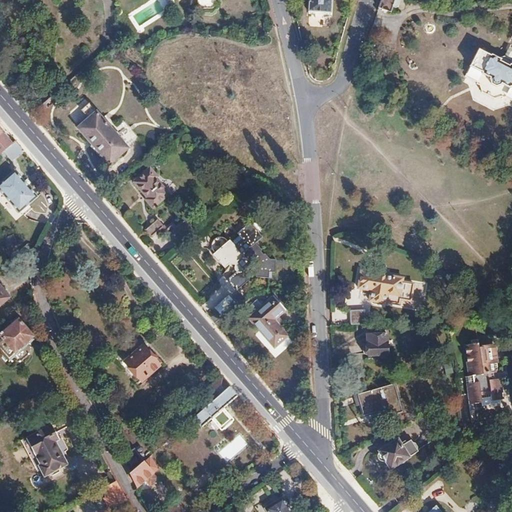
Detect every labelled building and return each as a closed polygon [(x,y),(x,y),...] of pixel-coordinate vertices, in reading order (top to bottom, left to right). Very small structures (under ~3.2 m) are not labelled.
[(197,0),(197,3),(201,10),(212,10),(216,6),(218,4),(217,0),(197,0)] [(310,0),(310,11),(332,12),(332,0),(310,0)] [(392,12),(396,0),(381,0),(380,4),(379,8),(392,12)] [(511,63),(511,60),(505,57),(498,60),(490,56),(488,57),(477,52),(465,79),(477,85),(477,86),(481,88),(483,95),(497,101),(504,99),(506,100),(508,100),(511,101),(511,63)] [(110,164),(129,148),(90,104),(82,111),(87,116),(76,126),(110,164)] [(0,154),(12,145),(0,131),(0,154)] [(151,167),(135,182),(148,197),(146,199),(154,208),(170,194),(156,178),(158,176),(151,167)] [(36,197),(15,171),(0,183),(0,190),(18,212),(36,197)] [(152,236),(163,227),(157,220),(146,229),(152,236)] [(272,260),(258,244),(264,238),(252,223),(240,232),(241,236),(233,242),(232,240),(214,255),(225,267),(233,260),(241,269),(229,279),(238,290),(251,279),(246,274),(254,268),(259,273),(258,278),(270,279),(271,273),(276,273),(277,261),(272,260)] [(403,278),(362,271),(359,288),(372,291),(370,301),(386,304),(388,293),(401,296),(403,278)] [(0,303),(8,296),(0,287),(0,303)] [(249,318),(275,347),(287,336),(278,325),(281,323),(276,318),(286,310),(274,296),(263,307),(257,300),(245,310),(251,317),(249,318)] [(367,324),(366,311),(352,311),(352,324),(360,324),(367,324)] [(33,336),(19,319),(0,335),(14,352),(33,336)] [(387,354),(387,333),(368,334),(368,342),(366,343),(365,345),(363,347),(363,350),(365,352),(366,353),(368,354),(370,354),(387,354)] [(141,381),(157,366),(136,342),(127,350),(129,353),(123,358),(126,360),(124,361),(141,381)] [(465,348),(470,379),(473,378),(474,385),(471,385),(474,406),(483,405),(483,402),(492,400),(493,403),(504,402),(501,381),(496,381),(495,374),(500,374),(495,347),(479,349),(479,346),(465,348)] [(229,386),(222,378),(210,388),(217,397),(229,386)] [(225,407),(238,396),(229,386),(217,397),(205,407),(192,419),(201,428),(212,418),(222,430),(235,418),(225,407)] [(405,414),(398,386),(361,394),(365,413),(384,409),(386,418),(405,414)] [(51,424),(26,438),(40,464),(38,465),(44,476),(68,463),(62,452),(60,453),(54,442),(59,439),(51,424)] [(219,450),(226,461),(248,447),(240,435),(219,450)] [(402,444),(398,438),(378,450),(391,469),(400,462),(404,464),(408,460),(408,458),(410,456),(402,444)] [(410,439),(402,444),(410,456),(418,451),(410,439)] [(130,474),(144,461),(132,447),(121,457),(126,466),(130,474)] [(155,473),(144,461),(130,474),(136,486),(143,481),(145,482),(155,473)] [(109,508),(125,499),(123,494),(116,481),(105,488),(104,488),(109,496),(104,499),(109,508)] [(292,511),(281,496),(264,508),(266,511),(292,511)]
